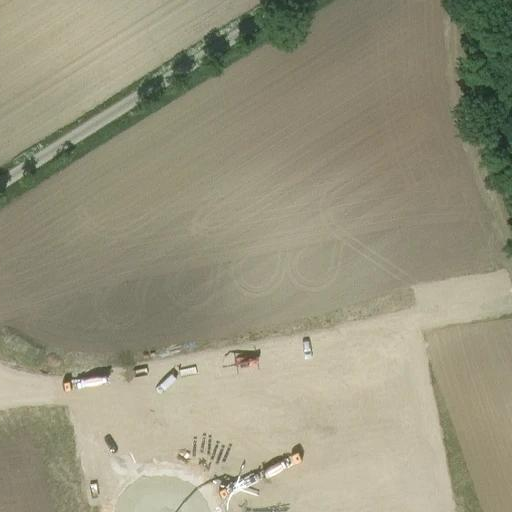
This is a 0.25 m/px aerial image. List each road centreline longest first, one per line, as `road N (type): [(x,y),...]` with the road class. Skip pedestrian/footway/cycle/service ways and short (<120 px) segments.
road 1 (track): [(0,410),(387,332)]
road 2 (unclassified): [(0,184),(297,0)]
